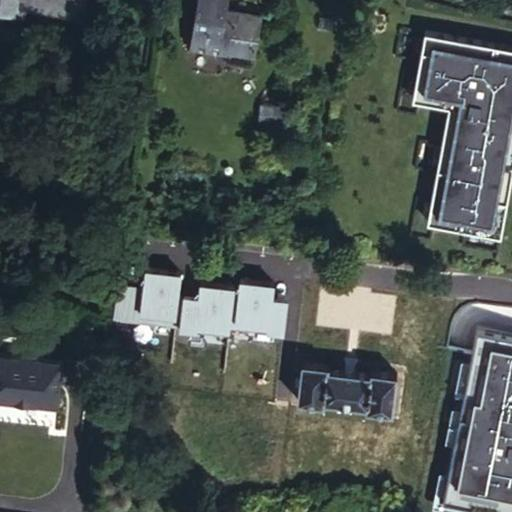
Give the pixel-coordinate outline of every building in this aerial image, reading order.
[(247,62),(259,8),(224,1),(223,0),(194,0),(187,38),(222,45),(220,56),(247,62)] [(500,222),(511,157),(511,39),(428,24),(415,91),(450,98),(430,207),(500,222)] [(481,350),(420,342),(399,495),(461,503),(481,350)] [(0,396),(55,403),(60,358),(0,351),(0,396)] [(366,408),(391,411),(396,370),(370,367),(370,370),(323,366),(323,363),(298,360),(294,401),(319,403),(319,400),(366,405),(366,408)]
